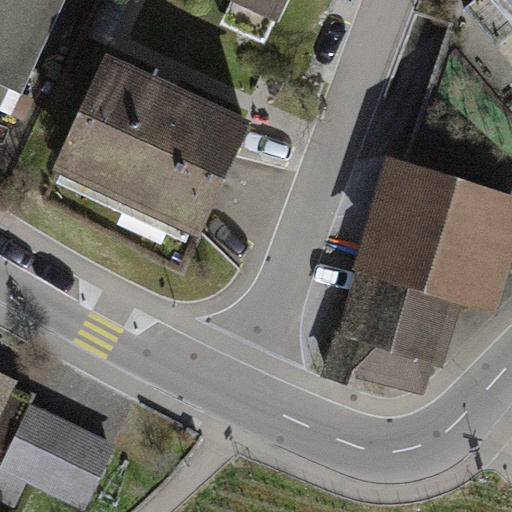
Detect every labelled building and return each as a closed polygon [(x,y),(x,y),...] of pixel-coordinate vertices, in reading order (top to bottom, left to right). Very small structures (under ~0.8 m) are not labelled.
[(0,0),(0,110),(18,119),(70,0),(0,0)] [(284,0),(224,0),(273,23),(284,0)] [(237,125),(107,64),(59,166),(189,227),(237,125)] [(511,229),(511,203),(389,170),(338,354),(429,379),(447,313),(486,323),(511,229)] [(86,511),(122,442),(0,380),(0,472),(79,511),(86,511)]
